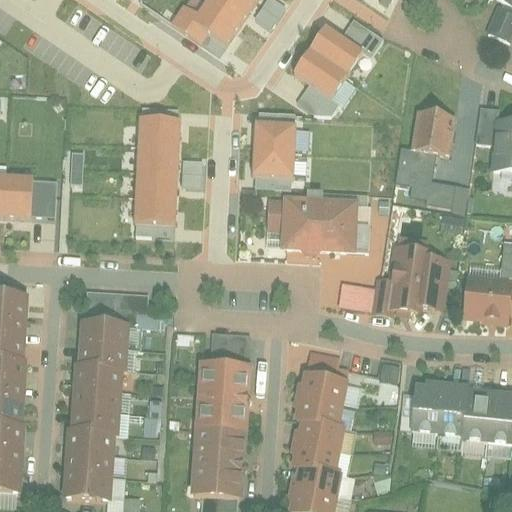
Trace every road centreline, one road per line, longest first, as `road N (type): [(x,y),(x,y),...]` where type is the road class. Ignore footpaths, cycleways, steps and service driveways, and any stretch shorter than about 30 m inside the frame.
road 1 (residential): [(511,346),(444,345),(303,323)]
road 2 (residential): [(194,279),(0,268)]
road 3 (residential): [(231,114),(221,280)]
road 4 (residential): [(110,0),(245,91)]
road 5 (residential): [(303,323),(192,317),(194,279)]
road 6 (residential): [(303,323),(303,283),(221,280)]
